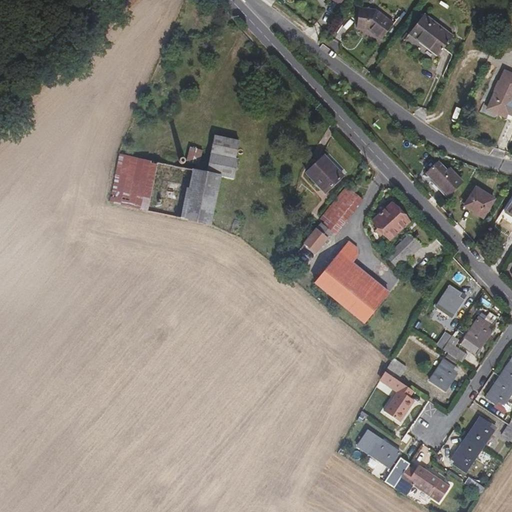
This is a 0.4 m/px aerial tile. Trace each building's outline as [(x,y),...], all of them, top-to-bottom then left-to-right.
[(391,24),(375,10),(358,8),(355,26),(369,28),(372,30),(371,32),(380,38),(391,24)] [(452,36),(425,14),(409,34),(436,56),(452,36)] [(487,109),(505,117),(507,112),(511,114),(511,75),(504,72),(500,82),(498,81),(493,90),(495,91),(487,109)] [(208,224),(218,177),(231,180),(235,159),(233,159),(237,140),(214,135),(206,172),(194,170),(184,219),(208,224)] [(192,146),(188,162),(198,164),(202,149),(192,146)] [(145,211),(155,162),(119,154),(108,203),(145,211)] [(323,192),(341,174),(323,155),(305,172),(323,192)] [(461,182),(449,169),(446,172),(437,162),(425,173),(447,196),(461,182)] [(493,199),(475,187),(463,205),(481,217),(493,199)] [(318,200),(304,188),(297,197),(303,201),(293,214),(301,221),(318,200)] [(333,231),(360,197),(348,188),(321,222),(330,229),(333,231)] [(389,238),(408,221),(389,202),(371,220),(378,226),(374,230),(379,236),(383,232),(389,238)] [(313,253),(330,229),(321,222),(304,245),(313,253)] [(395,267),(420,248),(410,235),(385,253),(395,267)] [(386,293),(351,263),(357,255),(356,248),(347,243),(314,284),(362,323),(386,293)] [(452,317),(464,300),(459,296),(461,293),(451,285),(436,307),(452,317)] [(481,348),(493,330),(488,327),(490,324),(480,317),(466,338),(481,348)] [(462,351),(449,343),(452,337),(446,333),(437,346),(457,359),(462,351)] [(503,403),(511,389),(511,355),(485,396),(496,403),(498,400),(503,403)] [(441,398),(457,374),(452,371),(454,367),(443,360),(425,387),(441,398)] [(389,365),(381,378),(393,386),(401,373),(389,365)] [(399,420),(411,402),(406,398),(408,395),(411,389),(402,383),(384,410),(399,420)] [(469,465),(493,429),(488,425),(490,423),(479,416),(452,457),(462,464),(464,461),(469,465)] [(389,468),(399,452),(381,440),(378,445),(375,444),(368,455),(377,460),(389,468)] [(448,443),(442,455),(449,459),(456,448),(448,443)] [(438,501),(448,485),(420,467),(417,472),(413,469),(407,465),(401,475),(395,471),(387,484),(400,492),(403,487),(424,500),(428,494),(438,501)] [(484,486),(472,478),(468,484),(480,493),(484,486)]
